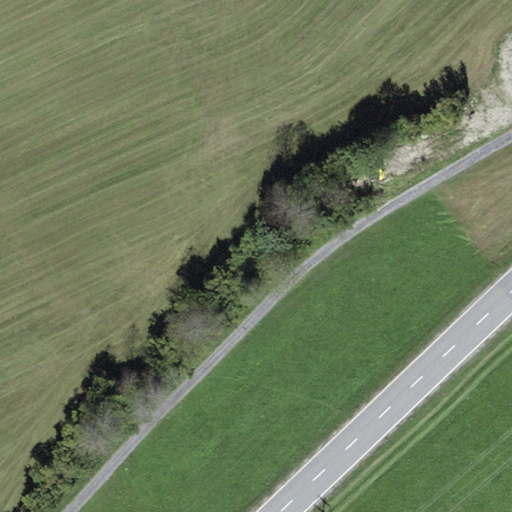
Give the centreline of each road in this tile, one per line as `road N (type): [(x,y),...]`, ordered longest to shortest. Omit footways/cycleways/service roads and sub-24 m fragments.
road 1 (track): [(75,511),(321,262),(389,210),(511,140)]
road 2 (primary): [(279,511),(511,290)]
